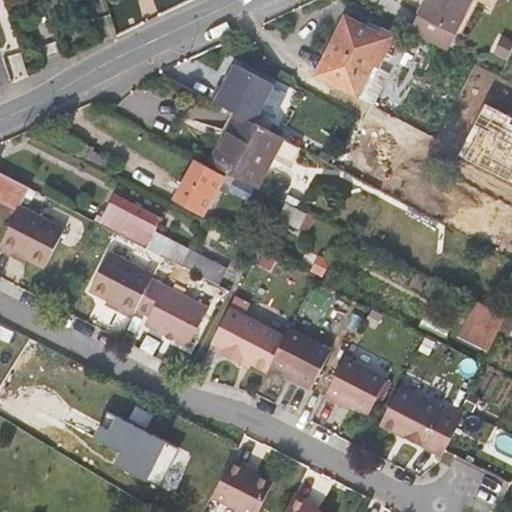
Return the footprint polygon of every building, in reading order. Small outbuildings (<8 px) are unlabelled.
[(429,0),(414,30),(419,33),(451,49),(475,0),(429,0)] [(386,35),(374,28),(348,14),(319,72),(358,93),(373,62),(386,35)] [(377,24),(374,28),(386,35),(373,62),(379,66),(396,34),(377,24)] [(237,52),(229,68),(224,66),(222,70),(226,73),(219,88),(237,98),(255,61),(237,52)] [(259,189),(284,139),(282,138),(236,114),(211,165),(237,178),(259,189)] [(196,161),(178,199),(206,214),(225,177),(196,161)] [(0,185),(27,199),(33,188),(0,171),(0,185)] [(229,193),(261,209),(269,194),(259,189),(237,178),(229,193)] [(0,185),(0,196),(23,208),(23,207),(27,199),(0,185)] [(299,228),(307,213),(269,194),(261,209),(299,228)] [(116,198),(102,225),(187,268),(195,253),(158,233),(163,222),(116,198)] [(68,230),(23,207),(23,208),(2,250),(17,258),(19,254),(29,260),(48,269),(68,230)] [(511,218),(496,251),(511,259),(511,218)] [(155,278),(157,275),(112,253),(92,292),(110,301),(121,307),(119,310),(135,318),(139,310),(155,278)] [(195,253),(187,268),(227,289),(235,273),(195,253)] [(19,254),(17,258),(28,263),(29,260),(19,254)] [(155,278),(139,310),(153,317),(149,325),(192,347),(212,307),(155,278)] [(121,307),(110,301),(108,305),(119,310),(121,307)] [(506,316),(476,301),(469,314),(479,320),(469,338),(490,349),(500,330),(506,316)] [(274,365),(288,337),(232,309),(214,344),(227,351),(225,356),(242,365),(245,360),(255,365),(270,373),(274,365)] [(302,379),(300,383),(314,390),(334,351),(292,329),(288,337),(274,365),(291,374),(302,379)] [(372,415),(390,379),(347,358),(327,397),(342,404),(344,401),(354,406),(372,415)] [(245,360),(242,365),(252,370),(255,365),(245,360)] [(302,379),(291,374),(289,378),(300,383),(302,379)] [(445,457),(447,453),(464,419),(444,409),(410,392),(402,388),(383,425),(424,446),(445,457)] [(344,401),(342,404),(352,410),(354,406),(344,401)] [(241,511),(262,511),(275,485),(259,476),(248,470),(250,467),(235,460),(220,491),(215,499),(241,511)] [(260,472),(250,467),(248,470),(259,476),(260,472)] [(323,511),(321,510),(310,505),(312,502),(297,494),(288,511),(323,511)] [(323,507),(312,502),(310,505),(321,510),(323,507)]
